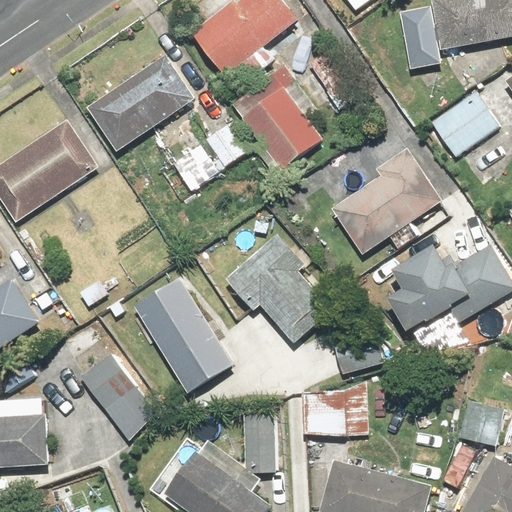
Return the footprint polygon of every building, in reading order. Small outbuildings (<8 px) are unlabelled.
[(286,0),(242,0),(197,34),(231,79),(305,24),(286,0)] [(347,0),(357,14),(376,0),(347,0)] [(449,66),(446,50),(511,37),(511,0),(437,0),(438,6),(405,13),(416,72),(449,66)] [(359,117),(372,108),(330,47),(307,62),(341,112),(350,105),(359,117)] [(173,57),(92,111),(122,154),(202,100),(173,57)] [(288,68),(235,107),(262,144),(255,149),(273,172),(278,168),(283,175),(324,144),(309,122),(321,113),(288,68)] [(478,91),(434,124),(460,158),(504,125),(478,91)] [(235,120),(207,140),(227,168),(255,148),(235,120)] [(0,196),(20,225),(103,169),(70,121),(0,167),(0,196)] [(368,258),(448,202),(410,149),(381,169),(385,176),(335,211),(368,258)] [(511,185),(503,193),(511,204),(511,185)] [(340,311),(275,226),(223,265),(259,312),(269,304),(299,342),(340,311)] [(419,292),(396,308),(421,344),(511,281),(511,280),(494,254),(464,275),(444,247),(406,273),(419,292)] [(202,249),(183,264),(194,279),(213,264),(202,249)] [(106,276),(82,293),(93,310),(117,293),(106,276)] [(186,281),(143,309),(197,389),(240,361),(186,281)] [(6,287),(0,291),(0,350),(34,325),(6,287)] [(88,317),(56,340),(129,444),(161,421),(88,317)] [(374,334),(335,346),(344,376),(383,363),(374,334)] [(28,359),(0,375),(0,380),(8,395),(38,377),(28,359)] [(362,395),(303,394),(302,438),(361,439),(362,395)] [(507,413),(468,403),(458,442),(497,452),(507,413)] [(0,469),(55,466),(51,415),(0,418),(0,469)] [(284,416),(244,416),(244,478),(284,478),(284,416)] [(198,457),(170,498),(189,511),(271,511),(274,509),(198,457)] [(511,511),(511,465),(500,459),(470,511),(511,511)] [(431,511),(438,487),(339,462),(326,511),(431,511)] [(88,511),(84,500),(53,511),(88,511)]
